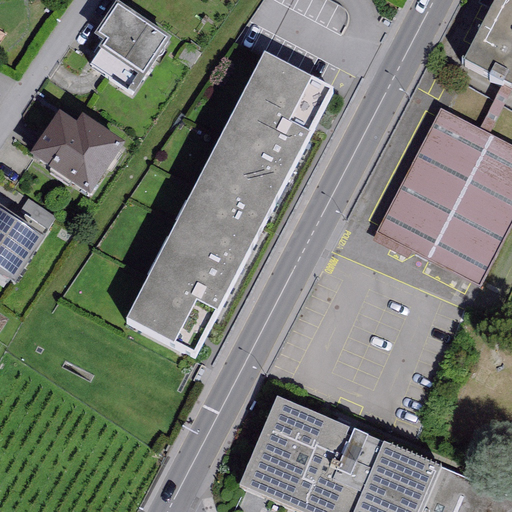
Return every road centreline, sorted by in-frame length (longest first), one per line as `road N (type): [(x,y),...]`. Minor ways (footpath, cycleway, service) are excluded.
road 1 (primary): [(167,511),(433,0)]
road 2 (residential): [(87,0),(0,131)]
